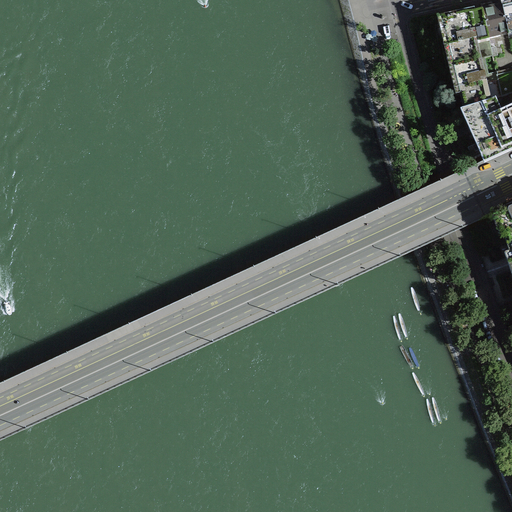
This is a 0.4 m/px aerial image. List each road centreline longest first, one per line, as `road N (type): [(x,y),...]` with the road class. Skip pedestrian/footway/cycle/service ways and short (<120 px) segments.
road 1 (secondary): [(0,409),(478,188)]
road 2 (residential): [(511,368),(452,205),(397,10)]
